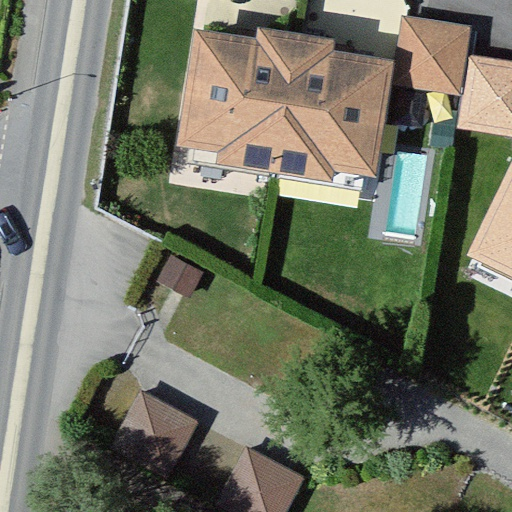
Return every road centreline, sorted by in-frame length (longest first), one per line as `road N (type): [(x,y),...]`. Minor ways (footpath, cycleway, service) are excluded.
road 1 (secondary): [(0,511),(53,177)]
road 2 (secondary): [(53,177),(79,0)]
